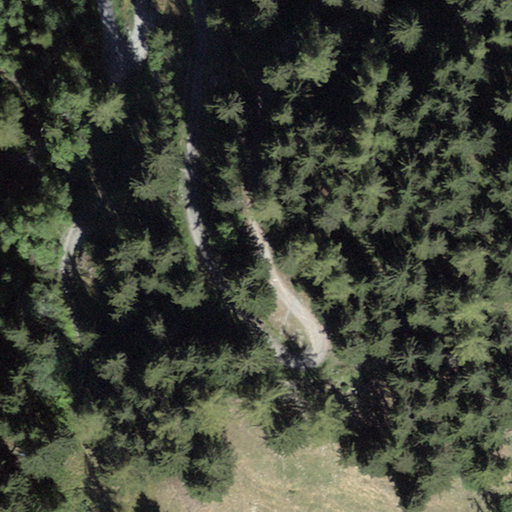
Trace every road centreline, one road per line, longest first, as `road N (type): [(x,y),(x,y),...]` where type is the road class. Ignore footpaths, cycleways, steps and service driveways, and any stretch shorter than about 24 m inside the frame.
road 1 (track): [(121,47),(116,156),(76,382),(95,511)]
road 2 (track): [(199,0),(204,22),(186,194),(191,237),(234,312),(280,357),(316,347)]
road 3 (track): [(316,347),(259,237),(259,151),(279,67),(314,0)]
